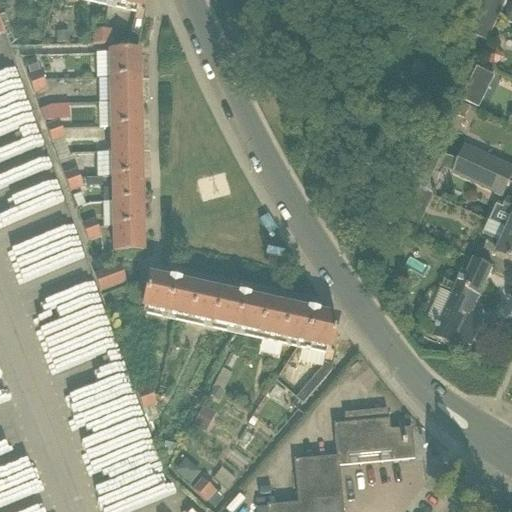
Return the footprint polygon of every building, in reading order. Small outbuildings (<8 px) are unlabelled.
[(89,0),(137,11),(137,10),(141,11),(143,0),(89,0)] [(319,0),(309,9),(322,23),(347,0),(319,0)] [(507,0),(486,0),(476,21),(471,34),(489,42),(507,0)] [(137,48),(144,19),(135,17),(129,46),(137,48)] [(103,46),(102,32),(93,32),(93,46),(103,46)] [(103,46),(112,46),(112,32),(102,32),(103,46)] [(69,44),(69,33),(57,33),(57,44),(69,44)] [(505,60),(498,50),(487,59),(494,68),(505,60)] [(110,80),(139,79),(139,54),(109,54),(110,80)] [(40,72),(35,60),(26,63),(30,76),(40,72)] [(479,110),(495,78),(477,69),(461,101),(479,110)] [(27,78),(31,86),(44,81),(41,73),(27,78)] [(139,79),(110,80),(110,104),(140,104),(139,79)] [(47,91),(44,81),(31,86),(34,96),(47,91)] [(140,129),(140,104),(110,104),(111,129),(140,129)] [(40,112),(43,119),(66,119),(66,107),(54,107),(40,112)] [(49,135),(62,131),(59,122),(45,127),(49,135)] [(140,129),(111,129),(111,154),(141,154),(140,129)] [(62,131),(49,135),(52,144),(65,140),(62,131)] [(434,196),(450,159),(435,152),(420,190),(421,190),(434,196)] [(141,154),(111,154),(112,179),(141,179),(141,154)] [(511,171),(492,163),(493,160),(487,158),(485,163),(474,158),(471,167),(481,172),(505,183),(511,186),(511,183),(511,171)] [(66,184),(80,180),(76,171),(63,175),(66,184)] [(481,172),(476,186),(499,196),(505,183),(481,172)] [(112,179),(112,204),(142,204),(141,179),(112,179)] [(80,180),(66,184),(70,194),(83,189),(80,180)] [(434,196),(421,190),(416,202),(429,208),(434,196)] [(496,208),(489,222),(511,232),(511,201),(508,200),(503,211),(496,208)] [(113,229),(142,229),(142,204),(112,204),(113,229)] [(81,225),(84,234),(98,229),(94,220),(81,225)] [(511,232),(489,222),(483,236),(490,240),(485,251),(511,263),(511,232)] [(101,238),(98,229),(84,234),(88,243),(101,238)] [(113,254),(143,253),(142,229),(113,229),(113,254)] [(386,261),(392,266),(400,263),(401,255),(394,251),(387,253),(386,261)] [(471,317),(493,270),(470,260),(434,338),(452,347),(454,342),(472,351),(485,323),(471,317)] [(100,294),(126,284),(119,266),(93,276),(100,294)] [(295,399),(302,406),(331,374),(335,353),(330,352),(336,322),(318,318),(319,316),(307,313),(306,315),(249,303),(249,300),(237,297),(237,300),(180,287),(180,285),(168,282),(168,285),(149,281),(148,288),(142,286),(137,310),(326,352),(322,369),(295,399)] [(138,393),(141,402),(153,397),(150,388),(138,393)] [(219,402),(223,393),(214,388),(209,396),(219,402)] [(156,406),(153,397),(141,402),(144,410),(156,406)] [(205,433),(215,415),(202,408),(192,427),(205,433)] [(390,432),(389,422),(388,412),(344,415),(344,426),(334,427),(337,459),(294,463),(298,504),(266,507),(266,508),(256,509),(255,511),(342,511),(339,469),(348,468),(347,458),(391,454),(391,464),(414,462),(411,430),(390,432)] [(252,418),(248,425),(253,428),(257,422),(252,418)] [(183,463),(176,471),(190,484),(197,476),(183,463)] [(200,497),(209,487),(201,480),(192,491),(200,497)] [(209,487),(200,497),(207,503),(216,492),(209,487)] [(207,503),(214,509),(223,499),(216,492),(207,503)]
